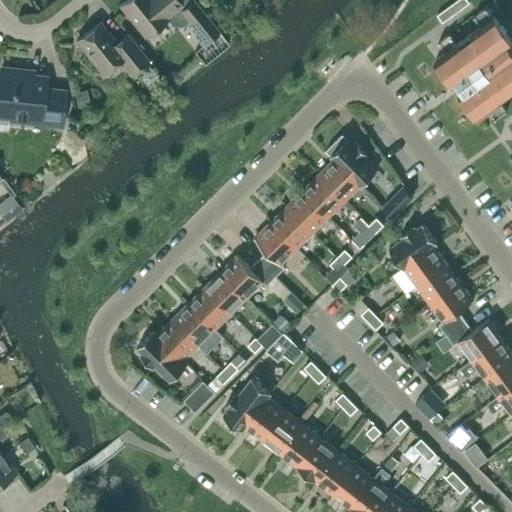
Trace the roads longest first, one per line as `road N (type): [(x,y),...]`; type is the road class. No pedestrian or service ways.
road 1 (residential): [(265,511),(115,394),(100,375),(95,340),(111,310),(337,89),(359,82),(379,91),(511,272)]
road 2 (residential): [(511,511),(312,313)]
